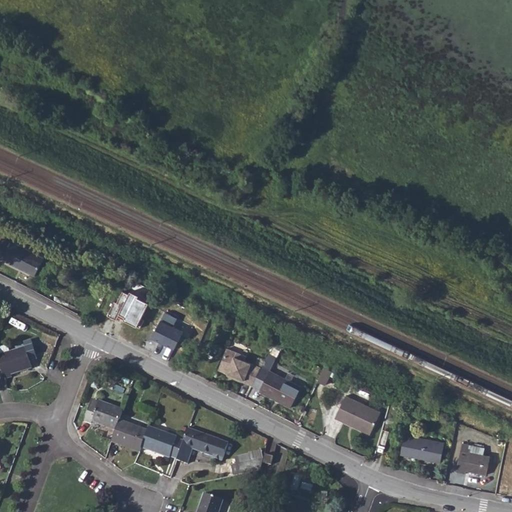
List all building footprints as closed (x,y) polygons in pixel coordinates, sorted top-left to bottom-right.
[(13,242),(4,260),(37,277),(46,259),(13,242)] [(26,348),(0,356),(0,368),(0,370),(4,380),(11,378),(10,376),(31,369),(30,363),(37,361),(32,342),(25,344),(26,348)] [(215,344),(210,353),(218,357),(223,348),(215,344)] [(228,347),(219,369),(228,373),(244,380),(243,382),(252,385),(261,368),(245,361),(247,356),(228,347)] [(326,367),(320,379),(327,383),(334,370),(326,367)] [(271,369),(261,389),(292,406),(303,385),(271,369)] [(227,375),(243,382),(244,380),(228,373),(227,375)] [(347,395),(335,417),(370,434),(381,413),(347,395)] [(94,422),(117,431),(121,422),(124,411),(101,403),(100,405),(93,403),(86,422),(92,425),(94,422)] [(117,431),(112,443),(140,454),(143,449),(149,432),(121,422),(117,431)] [(149,432),(143,449),(171,459),(171,458),(178,461),(185,442),(178,440),(178,439),(151,428),(149,432)] [(178,461),(178,462),(188,466),(194,450),(215,458),(214,459),(224,463),(230,445),(189,430),(185,442),(178,461)] [(406,434),(401,452),(419,456),(419,457),(441,462),(445,443),(406,434)] [(463,443),(457,471),(466,473),(467,468),(471,469),(471,471),(487,474),(491,456),(471,452),(471,449),(468,448),(469,444),(463,443)] [(265,461),(264,463),(273,465),(275,457),(267,455),(265,461)] [(265,461),(237,467),(239,476),(262,472),(264,463),(265,461)] [(205,494),(198,511),(220,511),(224,501),(205,494)] [(256,500),(252,511),(263,511),(266,503),(256,500)]
